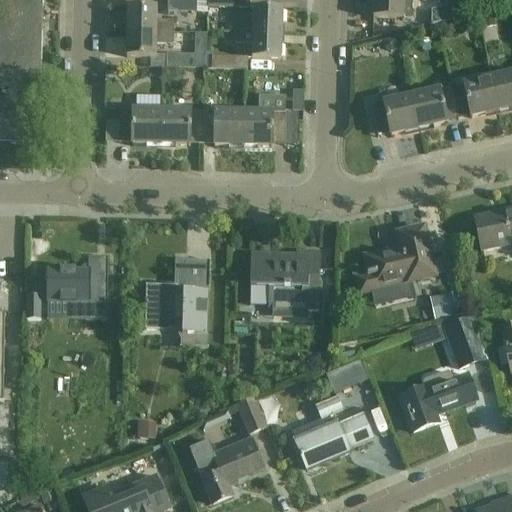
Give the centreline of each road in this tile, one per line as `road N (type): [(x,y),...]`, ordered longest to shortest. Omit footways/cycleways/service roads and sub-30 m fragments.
road 1 (residential): [(81,193),(316,199)]
road 2 (residential): [(316,199),(511,158)]
road 3 (residential): [(316,199),(322,0)]
road 4 (residential): [(81,193),(85,0)]
road 5 (residential): [(364,511),(511,455)]
